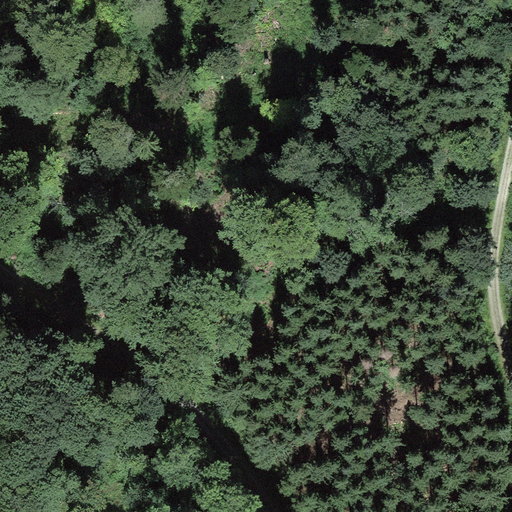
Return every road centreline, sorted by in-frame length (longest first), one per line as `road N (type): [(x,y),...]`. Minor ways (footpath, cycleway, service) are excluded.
road 1 (track): [(275,511),(160,379),(0,274)]
road 2 (track): [(511,363),(497,257),(511,176)]
